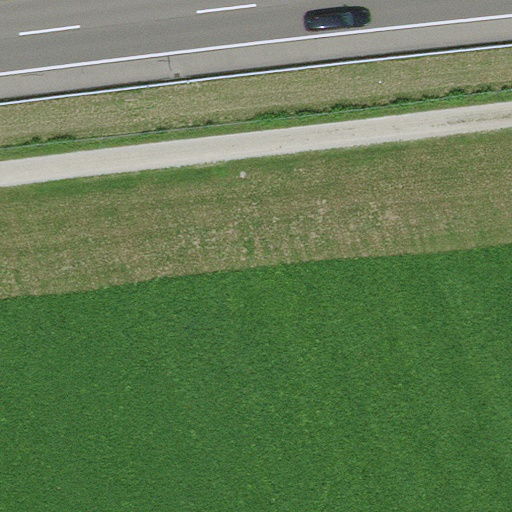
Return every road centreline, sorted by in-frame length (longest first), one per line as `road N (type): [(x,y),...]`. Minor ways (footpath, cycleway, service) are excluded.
road 1 (track): [(511,117),(0,176)]
road 2 (motorway): [(0,37),(318,0)]
